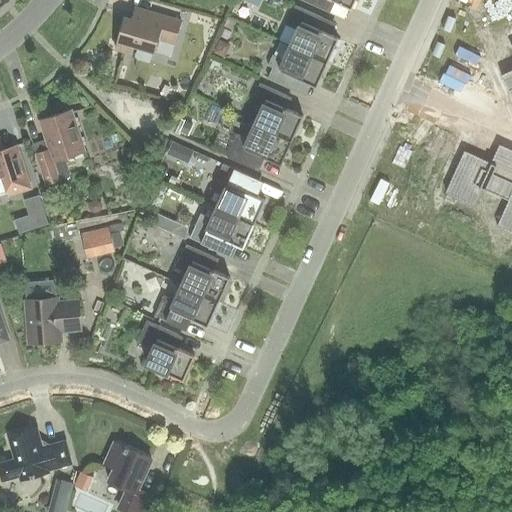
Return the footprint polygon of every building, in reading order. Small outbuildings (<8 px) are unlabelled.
[(301,0),(325,11),(330,0),(351,9),(355,0),(301,0)] [(290,46),(327,63),(338,38),(317,29),(322,18),(295,6),(286,26),(297,30),(290,46)] [(124,17),(115,50),(131,54),(133,47),(154,53),(158,40),(174,44),(181,21),(154,14),(150,25),(124,17)] [(219,40),(213,53),(224,58),(230,45),(219,40)] [(511,69),(501,75),(511,100),(511,45),(510,46),(511,50),(511,69)] [(290,46),(283,60),(272,55),(268,65),(273,67),(267,79),(290,89),(295,78),(316,87),(327,63),(290,46)] [(254,124),(292,141),(303,116),(282,107),(287,96),(260,84),(250,104),(261,108),(254,124)] [(49,150),(36,154),(46,184),(59,180),(53,162),(85,152),(71,110),(39,121),(49,150)] [(184,120),(179,132),(188,136),(193,124),(184,120)] [(281,165),(292,141),(254,124),(247,140),(236,135),(226,157),(254,169),(260,156),(281,165)] [(17,146),(15,146),(3,150),(0,141),(0,176),(6,196),(30,188),(17,146)] [(177,159),(182,147),(172,142),(166,155),(177,159)] [(464,151),(445,192),(448,194),(450,190),(468,199),(475,185),(480,187),(479,188),(485,191),(485,190),(508,200),(511,192),(511,150),(499,144),(491,163),(464,151)] [(213,187),(205,203),(254,224),(265,200),(257,196),(263,182),(250,177),(223,164),(213,187)] [(166,187),(155,182),(152,187),(164,192),(166,187)] [(511,192),(508,200),(498,222),(511,228),(511,192)] [(39,195),(24,200),(29,216),(15,220),(19,233),(48,224),(39,195)] [(190,238),(217,251),(232,257),(237,246),(243,249),(254,224),(205,203),(198,218),(190,238)] [(188,228),(173,221),(168,232),(185,239),(188,228)] [(141,224),(136,234),(147,239),(151,229),(141,224)] [(120,231),(110,233),(113,248),(123,246),(120,231)] [(114,251),(110,233),(94,237),(98,255),(114,251)] [(181,285),(218,302),(229,278),(209,268),(214,257),(186,245),(177,265),(188,270),(181,285)] [(26,301),(25,301),(29,345),(59,342),(58,332),(80,330),(78,303),(56,304),(56,298),(54,280),(25,282),(26,301)] [(207,327),(218,302),(181,285),(174,301),(163,296),(154,316),(181,328),(186,317),(207,327)] [(0,344),(9,341),(4,324),(1,324),(0,321),(0,344)] [(146,321),(137,341),(153,348),(146,364),(154,368),(153,372),(168,379),(170,375),(183,381),(194,356),(173,346),(178,335),(146,321)] [(37,429),(8,437),(14,460),(0,463),(0,476),(1,482),(19,477),(20,481),(21,481),(21,479),(30,477),(31,479),(35,478),(34,477),(49,473),(48,471),(71,465),(65,442),(42,448),(37,429)] [(123,511),(140,511),(148,493),(137,489),(150,459),(114,444),(105,465),(114,469),(108,483),(127,491),(119,510),(123,511)] [(54,511),(73,511),(78,478),(59,476),(53,511),(54,511)]
